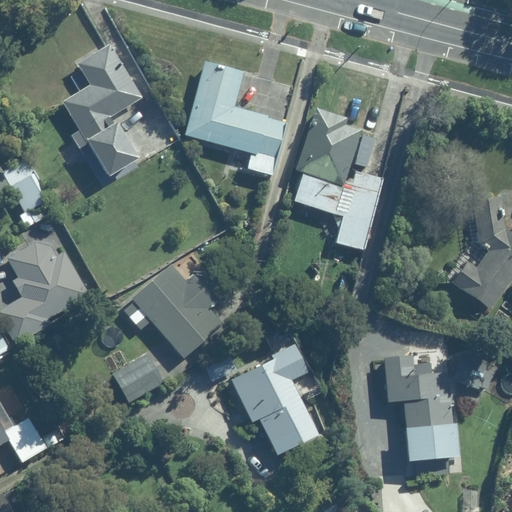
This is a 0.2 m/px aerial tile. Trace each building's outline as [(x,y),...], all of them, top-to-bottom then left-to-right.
[(65,102),(110,175),(140,157),(118,122),(114,125),(109,116),(141,97),(109,45),(79,64),(92,85),(65,102)] [(244,71),(205,61),(185,135),(258,154),(258,153),(276,157),(285,124),(266,119),(267,116),(234,107),(244,71)] [(348,118),(317,108),(297,170),(343,185),(361,130),(345,125),(348,118)] [(474,203),(481,243),(491,250),(478,269),(467,261),(453,282),(491,309),(511,280),(511,234),(511,235),(504,229),(499,199),(474,203)] [(36,243),(8,259),(19,276),(12,280),(23,297),(0,310),(0,321),(16,347),(53,324),(49,318),(90,294),(64,252),(56,257),(50,246),(36,243)] [(171,266),(131,300),(183,360),(224,325),(209,308),(215,302),(194,278),(187,284),(171,266)] [(0,358),(10,352),(0,336),(0,358)] [(308,371),(295,344),(273,355),(275,359),(240,376),(278,454),(318,435),(291,379),(308,371)] [(479,390),(490,357),(462,348),(451,380),(479,390)] [(164,383),(146,353),(113,373),(130,403),(164,383)] [(405,399),(411,459),(457,454),(449,371),(415,374),(413,355),(386,358),(390,400),(405,399)]
